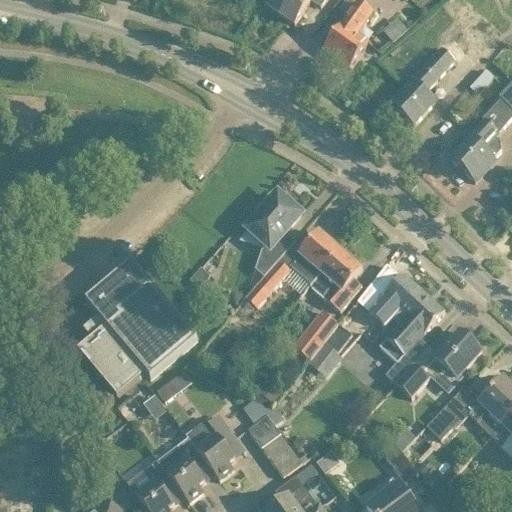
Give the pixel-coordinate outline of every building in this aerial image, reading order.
[(275,0),(268,10),(295,28),(311,4),(321,11),(328,0),(275,0)] [(491,0),(432,64),(391,108),(414,130),(437,105),(427,96),(444,77),(478,41),(489,50),(511,25),(511,18),(492,0),(491,0)] [(323,53),(350,72),(368,47),(356,39),(373,15),(358,5),(323,53)] [(501,146),(495,141),(498,137),(499,137),(511,122),(511,113),(500,102),(481,122),(482,124),(448,161),(450,163),(475,186),(496,164),(494,162),(501,154),(501,146)] [(264,282),(278,266),(296,246),(285,236),(300,219),(278,200),(249,234),(264,247),(255,274),(264,282)] [(311,290),(341,254),(319,236),(299,259),(300,259),(290,271),(311,290)] [(362,292),(353,284),(363,273),(353,264),(355,262),(346,254),(344,257),(341,254),(311,290),(310,291),(341,317),(362,292)] [(97,337),(83,348),(123,396),(153,371),(157,377),(204,338),(139,260),(92,299),(105,314),(89,327),(97,337)] [(278,266),(264,282),(246,302),(257,312),(290,276),(278,266)] [(190,284),(205,296),(210,280),(201,272),(190,284)] [(378,307),(393,322),(419,293),(404,279),(378,307)] [(406,359),(445,316),(419,293),(393,322),(401,328),(380,352),(396,367),(385,379),(396,388),(415,367),(406,359)] [(311,365),(339,329),(322,315),(293,352),(311,365)] [(321,378),(352,339),(340,330),(309,369),(321,378)] [(448,392),(482,355),(479,352),(478,349),(472,344),(470,344),(460,335),(424,375),(415,367),(396,388),(412,403),(434,379),(448,392)] [(238,343),(229,360),(243,367),(252,350),(238,343)] [(511,391),(503,383),(468,419),(477,427),(488,416),(502,429),(503,430),(511,419),(511,391)] [(267,385),(259,395),(274,406),(281,396),(267,385)] [(244,412),(244,413),(256,428),(267,420),(273,416),(253,405),(244,412)] [(427,431),(441,445),(460,425),(446,411),(427,431)] [(502,429),(491,441),(501,451),(511,461),(511,419),(503,430),(502,429)] [(207,427),(187,442),(197,456),(198,455),(216,479),(215,479),(220,485),(234,475),(229,468),(235,464),(226,451),(236,443),(219,420),(208,428),(207,427)] [(281,438),(268,420),(248,434),(262,453),(281,438)] [(262,453),(269,463),(289,449),(281,438),(262,453)] [(187,442),(157,464),(167,478),(168,478),(185,502),(190,508),(204,497),(199,491),(215,479),(216,479),(198,455),(197,456),(187,442)] [(269,463),(276,473),(296,458),(289,449),(269,463)] [(386,462),(406,488),(418,478),(398,452),(386,462)] [(296,458),(276,473),(284,482),(303,468),(296,458)] [(426,463),(416,473),(424,480),(434,470),(426,463)] [(167,478),(157,464),(146,473),(156,487),(137,501),(145,511),(171,511),(185,502),(168,478),(167,478)] [(297,511),(312,501),(296,481),(275,497),(282,506),(273,511),(297,511)] [(367,511),(415,511),(399,489),(398,490),(393,483),(379,494),(384,500),(367,511)] [(118,511),(119,511),(130,503),(122,493),(111,502),(112,503),(99,511),(118,511)]
